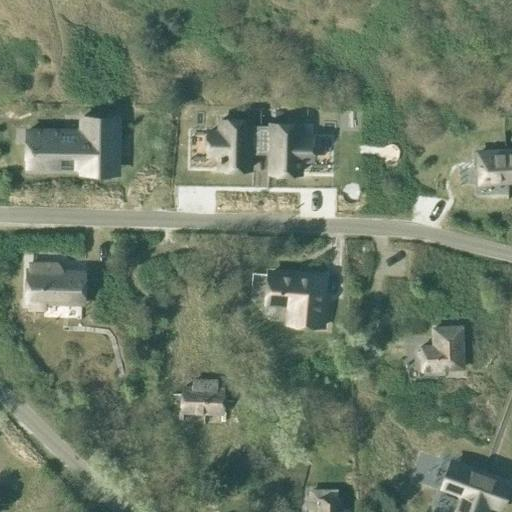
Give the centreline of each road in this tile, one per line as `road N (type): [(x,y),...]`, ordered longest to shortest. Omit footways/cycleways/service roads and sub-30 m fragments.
road 1 (unclassified): [(0,221),(245,219),(379,228),(511,255)]
road 2 (unclassified): [(121,511),(0,393)]
